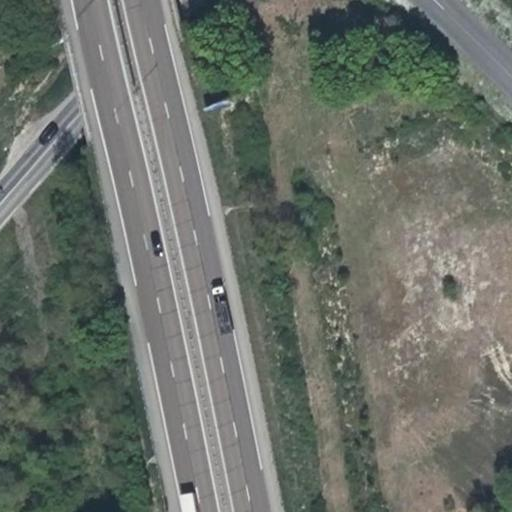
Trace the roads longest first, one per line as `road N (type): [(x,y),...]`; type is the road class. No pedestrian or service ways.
road 1 (motorway): [(89,0),(205,511)]
road 2 (motorway): [(254,511),(143,0)]
road 3 (tertiary): [(0,206),(174,0)]
